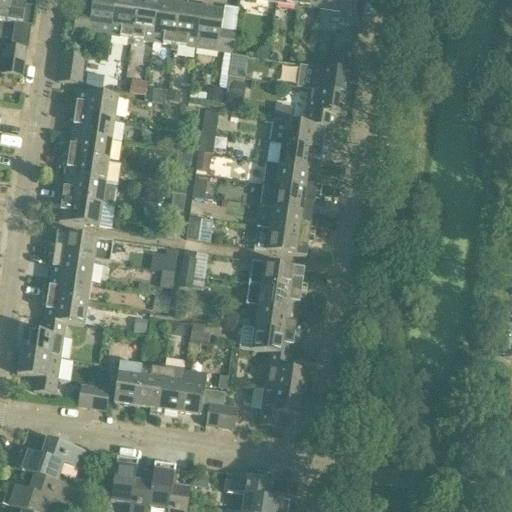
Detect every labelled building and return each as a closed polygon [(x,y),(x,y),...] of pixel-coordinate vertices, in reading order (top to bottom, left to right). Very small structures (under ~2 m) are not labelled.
[(0,0),(0,23),(21,26),(24,6),(25,0),(0,0)] [(109,39),(114,0),(90,0),(89,14),(75,12),(72,34),(109,39)] [(130,47),(137,0),(128,0),(129,1),(123,0),(114,0),(109,39),(127,42),(126,47),(130,47)] [(152,46),(158,5),(143,3),(143,0),(137,0),(130,47),(133,48),(134,43),(152,46)] [(296,13),(297,0),(275,0),(275,5),(293,8),(293,12),(296,13)] [(318,12),(319,0),(297,0),(296,13),(298,13),(299,9),(318,12)] [(319,0),(318,12),(354,17),(356,0),(319,0)] [(173,53),(180,3),(172,1),(171,7),(158,5),(152,46),(169,48),(169,53),(173,53)] [(194,52),(200,11),(185,9),(186,4),(180,3),(173,53),(175,54),(176,49),(194,52)] [(223,15),(200,11),(194,52),(230,57),(233,36),(220,34),(223,15)] [(334,37),(332,52),(354,55),(356,40),(334,37)] [(3,48),(1,63),(23,66),(26,51),(3,48)] [(351,70),(354,55),(332,52),(330,66),(351,70)] [(61,56),(59,71),(82,74),(84,60),(68,57),(61,56)] [(0,77),(21,80),(23,66),(1,63),(0,70),(0,77)] [(295,90),(307,92),(347,98),(351,75),(298,67),(295,90)] [(80,89),(82,74),(59,71),(57,86),(80,89)] [(85,90),(101,92),(103,80),(87,78),(85,90)] [(129,96),(145,98),(147,87),(131,84),(129,96)] [(344,120),(347,98),(307,92),(302,128),(324,131),(335,132),(337,119),(344,120)] [(165,94),(153,93),(151,105),(164,106),(165,94)] [(69,109),(68,116),(118,123),(118,121),(114,120),(117,101),(76,95),(74,110),(69,109)] [(215,116),(204,114),(200,135),(212,137),(215,116)] [(117,127),(118,123),(68,116),(67,123),(72,124),(70,137),(111,143),(113,126),(117,127)] [(321,145),(324,131),(302,128),(271,123),(268,145),(275,147),(326,154),(327,146),(321,145)] [(209,157),(212,137),(200,135),(197,156),(209,157)] [(108,162),(111,143),(70,137),(68,152),(62,152),(61,159),(112,166),(112,163),(108,162)] [(325,161),(326,154),(275,147),(275,150),(279,150),(277,168),(317,174),(319,160),(325,161)] [(209,160),(197,158),(195,173),(207,175),(209,160)] [(119,167),(112,166),(61,159),(60,166),(65,167),(63,181),(116,188),(119,167)] [(315,188),(317,174),(277,168),(265,166),(261,187),(319,196),(320,189),(315,188)] [(113,209),(116,188),(63,181),(61,196),(56,195),(55,201),(106,208),(113,209)] [(192,197),(201,199),(203,184),(194,183),(192,197)] [(318,203),(319,196),(261,187),(258,209),(270,211),(311,217),(313,203),(318,203)] [(169,213),(181,215),(183,200),(171,198),(169,213)] [(105,212),(106,208),(55,201),(54,209),(59,209),(57,224),(98,230),(100,211),(105,212)] [(309,231),(311,217),(270,211),(267,229),(263,228),(262,231),(313,238),(314,232),(309,231)] [(179,236),(182,219),(169,217),(167,234),(179,236)] [(188,227),(185,243),(197,244),(200,228),(188,227)] [(255,231),(252,253),(304,261),(307,246),(312,246),(313,238),(262,231),(262,232),(255,231)] [(48,251),(47,257),(97,264),(98,262),(93,261),(96,242),(55,236),(53,252),(48,251)] [(164,252),(161,274),(173,276),(176,254),(164,252)] [(97,268),(97,264),(47,257),(46,264),(51,265),(49,279),(89,285),(92,267),(97,268)] [(182,261),(179,277),(191,278),(194,263),(182,261)] [(247,286),(254,287),(305,295),(305,288),(301,288),(303,272),(250,264),(247,286)] [(171,293),(173,276),(161,274),(159,291),(171,293)] [(189,292),(191,278),(179,277),(177,290),(189,292)] [(87,304),(89,285),(49,279),(46,293),(42,293),(41,299),(91,307),(91,304),(87,304)] [(304,301),(305,295),(254,287),(247,286),(244,307),(255,309),(296,315),(299,301),(304,301)] [(90,311),(91,307),(41,299),(40,307),(45,308),(43,322),(65,325),(64,327),(83,330),(86,310),(90,311)] [(294,329),(296,315),(255,309),(253,328),(248,328),(248,330),(298,337),(299,330),(294,329)] [(59,361),(64,327),(65,325),(43,322),(40,336),(21,333),(18,355),(59,361)] [(203,329),(191,327),(189,341),(201,343),(203,329)] [(297,345),(298,337),(248,330),(247,334),(252,334),(249,354),(268,356),(268,355),(290,358),(292,344),(297,345)] [(54,398),(59,361),(18,355),(15,378),(34,381),(32,395),(54,398)] [(288,373),(290,358),(268,355),(268,356),(268,357),(263,391),(304,397),(307,375),(288,373)] [(135,410),(141,369),(118,366),(114,394),(112,406),(135,410)] [(155,418),(163,368),(160,367),(159,372),(141,369),(135,410),(149,412),(148,417),(155,418)] [(178,416),(184,376),(165,373),(166,368),(163,368),(155,418),(162,419),(163,414),(178,416)] [(205,379),(184,376),(178,416),(200,420),(200,419),(206,419),(204,429),(219,431),(222,410),(221,410),(223,396),(203,393),(205,379)] [(93,391),(80,389),(76,411),(90,413),(93,391)] [(106,405),(108,393),(93,391),(90,413),(104,415),(106,405)] [(301,420),(304,397),(263,391),(258,428),(279,431),(281,417),(301,420)] [(236,412),(222,410),(219,431),(233,433),(236,412)] [(14,473),(35,480),(35,479),(57,487),(58,486),(64,468),(81,474),(88,456),(48,442),(42,459),(21,452),(14,473)] [(151,487),(134,485),(137,463),(117,460),(110,505),(131,508),(129,511),(148,511),(149,510),(148,510),(151,487)] [(154,466),(151,487),(148,510),(149,510),(162,511),(186,511),(189,493),(172,490),(175,469),(154,466)] [(244,502),(242,511),(287,511),(289,504),(267,500),(270,483),(228,477),(224,500),(244,502)] [(75,492),(58,486),(57,487),(35,479),(35,480),(29,495),(9,488),(2,509),(11,511),(48,511),(52,504),(69,510),(75,492)]
